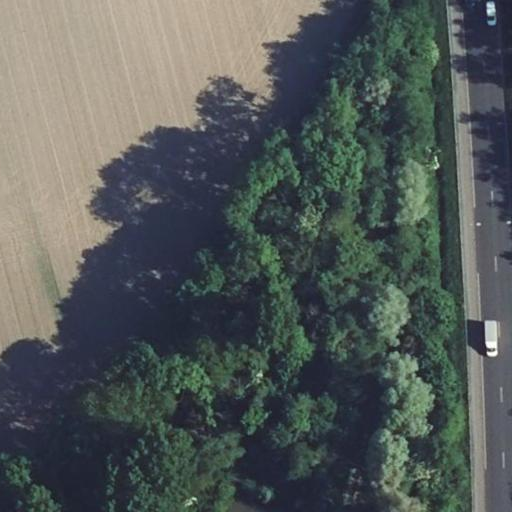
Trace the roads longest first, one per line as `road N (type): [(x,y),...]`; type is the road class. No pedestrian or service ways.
road 1 (motorway): [(478,0),(503,511)]
road 2 (track): [(394,0),(379,445)]
